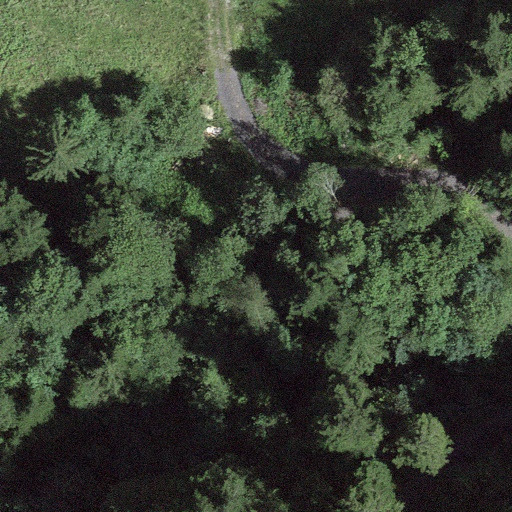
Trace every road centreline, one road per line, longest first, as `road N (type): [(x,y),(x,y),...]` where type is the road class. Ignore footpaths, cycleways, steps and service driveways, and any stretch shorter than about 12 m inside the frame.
road 1 (track): [(511,221),(458,189),(325,173),(292,152),(275,123),(261,0)]
road 2 (track): [(391,511),(511,417)]
